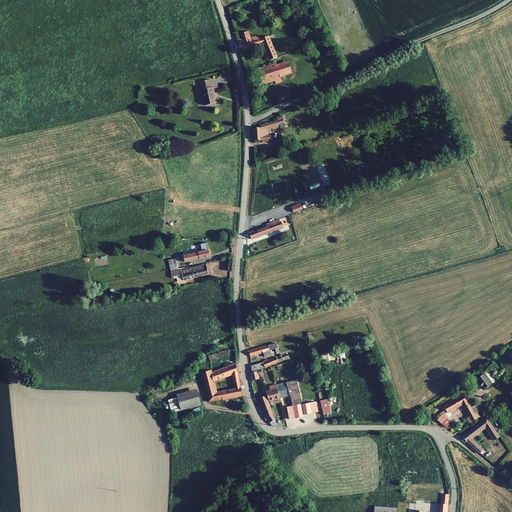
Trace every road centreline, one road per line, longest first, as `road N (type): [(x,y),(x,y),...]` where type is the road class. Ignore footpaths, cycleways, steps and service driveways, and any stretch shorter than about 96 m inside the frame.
road 1 (residential): [(452,511),(451,474),(432,431),(278,432),(260,423),(246,387),(236,308),(246,109),(217,0)]
road 2 (track): [(247,122),(506,0)]
